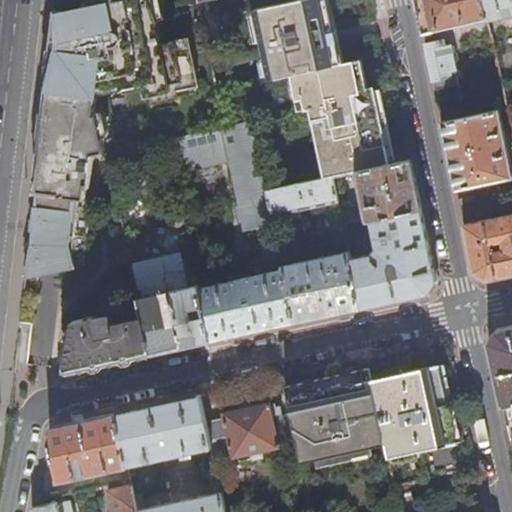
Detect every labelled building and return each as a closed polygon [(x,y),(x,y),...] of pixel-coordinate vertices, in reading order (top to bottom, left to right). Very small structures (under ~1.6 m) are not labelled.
[(77,261),(74,250),(85,193),(92,194),(93,183),(95,183),(98,149),(108,149),(106,112),(108,87),(153,85),(154,104),(208,97),(199,47),(174,50),(166,2),(129,7),(128,0),(97,0),(97,3),(78,10),(68,8),(62,47),(64,47),(60,76),(58,75),(40,190),(47,190),(45,200),(39,199),(34,227),(41,228),(39,240),(33,239),(29,264),(44,265),(45,270),(77,261)] [(271,78),(291,73),(344,61),(344,58),(337,60),(334,44),(333,40),(326,41),(324,31),(331,30),(323,0),(287,0),(255,7),(271,78)] [(511,0),(416,0),(423,33),(511,12),(511,0)] [(443,37),(426,41),(430,60),(435,87),(459,82),(451,43),(445,44),(443,37)] [(326,173),(326,175),(333,174),(356,169),(391,161),(384,129),(375,85),(362,88),(355,58),(344,61),(291,73),(297,98),(303,97),(305,108),(310,107),(319,144),(326,142),(333,171),(326,173)] [(511,166),(500,108),(442,120),(450,159),(457,188),(511,176),(511,166)] [(177,135),(166,137),(174,171),(230,159),(239,204),(237,204),(240,221),(243,220),(245,229),(261,225),(268,259),(274,258),(274,260),(283,258),(273,214),(268,188),(253,118),(223,125),(227,145),(181,154),(177,135)] [(411,156),(391,161),(356,169),(366,217),(370,216),(422,205),(417,182),(411,156)] [(326,175),(268,188),(273,214),(286,211),(287,218),(302,214),(301,208),(312,205),(314,212),(327,208),(326,202),(338,200),(333,174),(326,175)] [(509,274),(511,273),(511,211),(488,217),(483,192),(459,197),(474,271),(486,279),(509,274)] [(431,250),(422,205),(370,216),(376,245),(374,251),(350,256),(361,307),(396,299),(428,292),(437,279),(431,250)] [(325,315),(361,307),(350,256),(348,249),(326,254),(324,249),(319,251),(320,255),(284,263),(285,267),(295,321),(325,315)] [(252,330),(295,321),(285,267),(199,286),(210,340),(252,330)] [(181,346),(210,340),(199,286),(198,283),(139,295),(143,315),(151,353),(181,346)] [(109,362),(151,353),(143,315),(113,322),(111,311),(74,319),(64,372),(109,362)] [(490,342),(503,404),(511,402),(511,326),(497,329),(490,342)] [(409,370),(373,378),(387,442),(390,457),(460,442),(443,362),(409,370)] [(304,383),(286,387),(302,461),(387,442),(373,378),(373,377),(356,381),(354,371),(352,372),(354,378),(343,381),(341,374),(331,377),(325,378),(327,385),(319,387),(317,380),(316,380),(317,386),(306,389),(304,383)] [(155,404),(117,412),(128,466),(212,447),(207,421),(201,394),(155,404)] [(225,417),(207,421),(212,447),(215,457),(233,453),(233,457),(236,456),(242,461),(251,458),(253,453),(280,446),(274,415),(283,413),(281,406),(276,407),(275,403),(271,404),(270,401),(240,408),(224,412),(225,417)] [(511,402),(503,404),(508,425),(511,424),(511,402)] [(81,421),(53,427),(50,441),(58,480),(122,466),(125,479),(123,479),(125,487),(115,489),(114,481),(108,482),(114,511),(138,511),(138,509),(128,466),(117,412),(81,421)] [(226,511),(219,477),(212,479),(215,492),(138,509),(138,511),(226,511)] [(73,511),(71,500),(59,503),(60,511),(73,511)] [(32,506),(33,511),(60,511),(59,503),(58,501),(32,506)]
